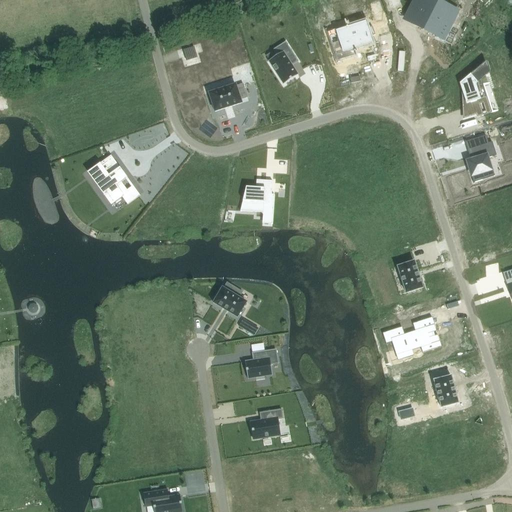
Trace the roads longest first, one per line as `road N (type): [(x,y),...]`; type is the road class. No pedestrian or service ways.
road 1 (residential): [(511,449),(421,151),(399,120),(354,111),(240,147),(194,144),(170,107),(142,0)]
road 2 (residential): [(388,511),(508,488)]
